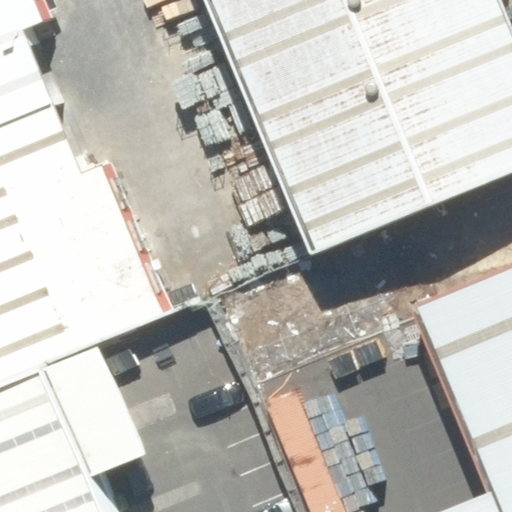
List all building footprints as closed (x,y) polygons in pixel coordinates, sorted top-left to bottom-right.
[(62,13),(55,0),(0,0),(0,111),(65,84),(41,22),(62,13)] [(208,0),(307,243),(511,161),(511,49),(492,0),(208,0)] [(102,167),(65,84),(0,111),(0,386),(190,304),(125,157),(102,167)] [(511,511),(511,268),(439,298),(511,477),(511,511)] [(148,511),(90,366),(0,401),(0,511),(148,511)]
